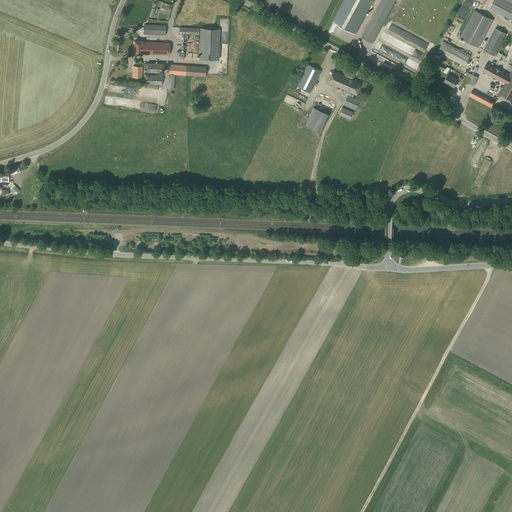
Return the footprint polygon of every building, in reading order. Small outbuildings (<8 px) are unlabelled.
[(354,33),(372,0),(344,0),(333,22),(354,33)] [(395,0),(381,0),(361,37),(373,43),(395,0)] [(511,0),(493,0),(490,7),(511,18),(511,0)] [(478,48),(493,20),(474,10),(459,38),(478,48)] [(388,18),(383,28),(386,29),(392,20),(388,18)] [(144,34),(165,35),(166,25),(144,25),(144,34)] [(220,29),(200,28),(199,60),(219,60),(220,29)] [(483,50),(487,52),(494,56),(506,34),(495,28),(483,50)] [(134,54),(142,54),(169,55),(169,43),(142,42),(143,41),(134,41),(134,54)] [(437,52),(438,52),(465,66),(471,55),(443,41),(437,52)] [(163,73),(164,64),(147,63),(147,72),(163,73)] [(482,72),(505,84),(502,89),(501,89),(497,97),(511,104),(511,102),(511,70),(510,75),(487,63),(482,72)] [(175,75),(185,76),(186,65),(170,64),(168,89),(174,90),(175,75)] [(296,86),(310,93),(321,71),(307,64),(296,86)] [(206,67),(186,65),(185,76),(205,77),(206,67)] [(142,78),(142,67),(133,66),(132,77),(142,78)] [(333,71),(328,83),(344,90),(343,95),(347,96),(343,105),(355,110),(359,100),(353,97),(354,94),(360,82),(333,71)] [(478,77),(467,73),(464,81),(474,86),(478,77)] [(156,75),(147,75),(147,85),(162,85),(162,77),(162,74),(156,74),(156,75)] [(459,85),(462,79),(459,77),(458,79),(449,74),(444,82),(454,87),(456,83),(459,85)] [(494,101),(473,90),(469,96),(491,107),(494,101)] [(314,97),(312,101),(327,108),(329,104),(314,97)] [(318,126),(322,109),(311,107),(310,111),(315,112),(313,124),(318,126)] [(353,113),(342,107),(339,115),(350,120),(353,113)] [(16,194),(20,191),(15,186),(11,189),(12,190),(10,192),(13,195),(15,193),(16,194)]
